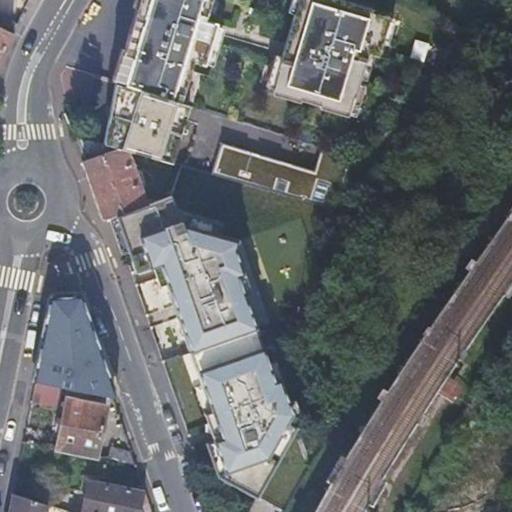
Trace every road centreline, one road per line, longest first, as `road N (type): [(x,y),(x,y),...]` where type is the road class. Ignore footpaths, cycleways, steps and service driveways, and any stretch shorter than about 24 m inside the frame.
road 1 (residential): [(55,215),(94,256),(186,511)]
road 2 (residential): [(44,33),(15,77),(3,168)]
road 3 (residential): [(48,167),(39,130),(44,33)]
